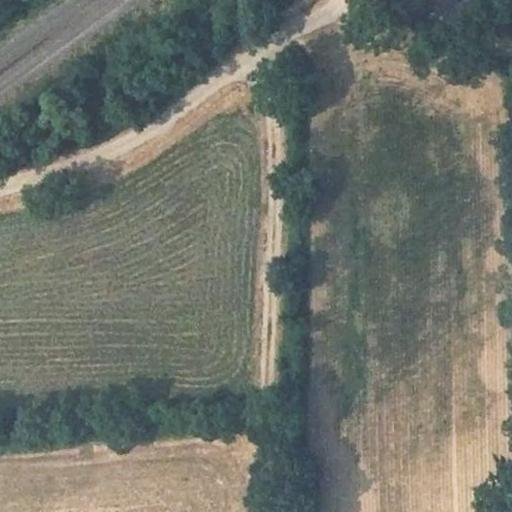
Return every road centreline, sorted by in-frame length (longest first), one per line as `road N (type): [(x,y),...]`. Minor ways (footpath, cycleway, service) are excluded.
road 1 (track): [(256,52),(275,119),(268,395),(278,511)]
road 2 (track): [(0,191),(141,134),(337,0)]
